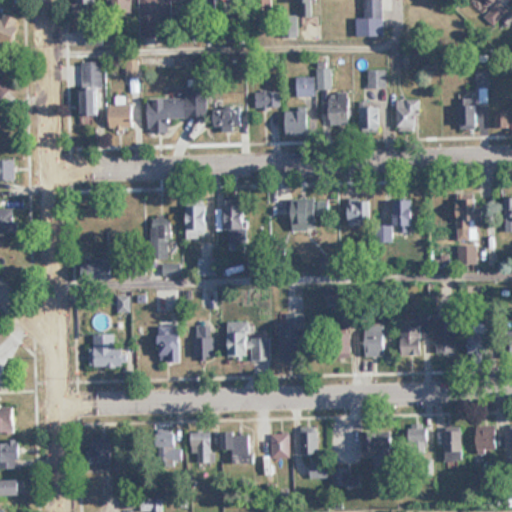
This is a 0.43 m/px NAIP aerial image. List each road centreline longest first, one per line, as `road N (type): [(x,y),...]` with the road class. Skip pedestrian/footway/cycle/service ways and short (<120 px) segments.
road 1 (residential): [(66,511),(49,0)]
road 2 (residential): [(511,158),(55,171)]
road 3 (residential): [(511,390),(64,407)]
